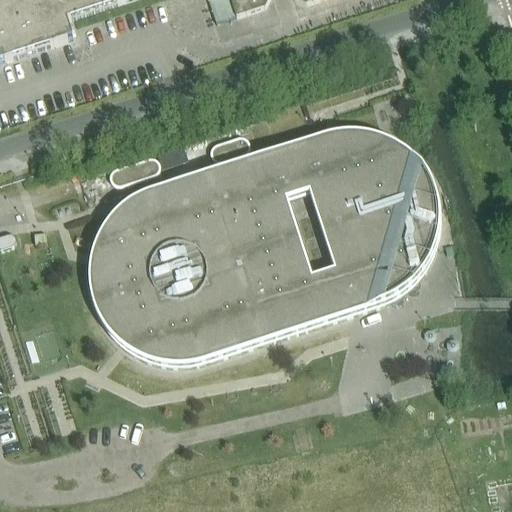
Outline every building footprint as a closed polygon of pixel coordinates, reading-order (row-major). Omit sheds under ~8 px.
[(0,0),(0,69),(74,45),(68,27),(150,0),(229,0),(237,23),(266,13),(272,1),(272,0),(292,0),(294,4),(306,10),(338,0),(0,0)] [(236,23),(228,0),(220,0),(209,4),(217,29),(236,23)] [(441,233),(441,228),(441,223),(440,217),(439,212),(438,207),(437,203),(435,198),(434,193),(431,188),(429,184),(426,180),(423,175),(420,171),(417,168),(413,164),(410,161),(406,157),(402,154),(397,152),(393,149),(388,147),(384,145),(379,144),(374,142),(369,141),(364,140),(359,140),(354,139),(349,140),(344,140),(339,141),(337,141),(328,143),(152,200),(147,202),(142,204),(138,206),(133,209),(129,212),(125,215),(121,218),(117,222),(113,225),(110,229),(107,233),(104,238),(102,242),(99,247),(97,252),(95,257),(94,262),(93,267),(92,272),(91,276),(91,280),(91,285),(91,290),(92,295),(93,300),(94,305),(95,310),(97,315),(99,320),(101,325),(104,329),(107,334),(110,338),(113,342),(117,346),(121,350),(123,351),(125,353),(129,356),(133,359),(138,362),(142,364),(147,366),(152,368),(157,369),(162,370),(168,371),(173,372),(178,372),(183,372),(189,372),(194,371),(199,370),(382,311),(390,307),(391,308),(392,309),(394,310),(395,311),(396,311),(398,311),(399,310),(401,310),(402,309),(403,308),(404,307),(404,305),(405,304),(405,302),(404,301),(404,299),(408,296),(409,297),(410,298),(412,298),(413,299),(414,298),(416,298),(417,297),(418,296),(419,295),(420,294),(420,293),(421,291),(420,290),(420,288),(419,287),(419,286),(422,282),(425,278),(427,274),(430,270),(432,266),(434,261),(436,257),(437,252),(439,247),(439,242),(440,237),(441,233)] [(240,144),(238,145),(216,152),(212,154),(210,158),(211,163),(213,166),(217,168),(221,168),(244,161),(245,160),(247,160),(248,159),(249,157),(249,156),(250,154),(250,153),(250,151),(249,149),(248,148),(247,147),(246,146),(244,145),(243,144),(241,144),(240,144)] [(149,165),(118,175),(116,176),(115,177),(114,178),(113,179),(112,181),(112,182),(112,184),(112,185),(113,187),(113,188),(114,189),(115,191),(117,191),(118,192),(120,192),(122,192),(123,192),(155,181),(156,181),(157,180),(158,178),(159,177),(160,176),(160,174),(160,172),(160,171),(159,169),(158,168),(157,167),(156,166),(154,165),(153,165),(151,165),(149,165)] [(10,240),(0,243),(0,253),(1,255),(13,251),(14,251),(14,250),(15,250),(15,249),(16,249),(16,248),(16,247),(17,247),(17,246),(17,245),(16,245),(16,244),(16,243),(16,242),(15,242),(15,241),(14,241),(13,241),(13,240),(12,240),(11,240),(10,240)]
